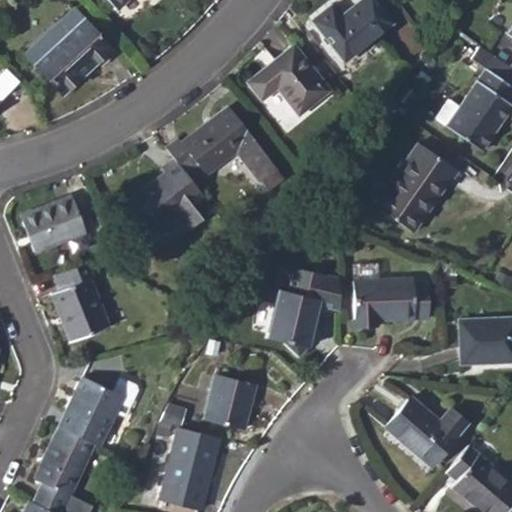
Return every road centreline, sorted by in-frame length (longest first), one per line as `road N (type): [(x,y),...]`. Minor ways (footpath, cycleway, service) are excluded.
road 1 (residential): [(0,168),(78,146),(165,90),(256,0)]
road 2 (residential): [(0,263),(39,377),(0,464)]
